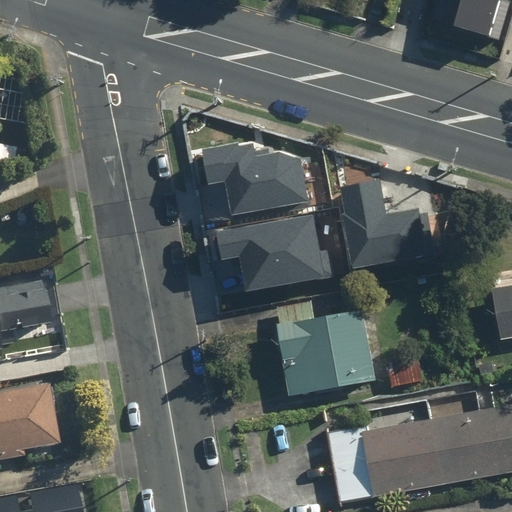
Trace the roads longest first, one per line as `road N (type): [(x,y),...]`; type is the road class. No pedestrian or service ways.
road 1 (tertiary): [(511,132),(97,10)]
road 2 (residential): [(182,511),(122,157)]
road 3 (residential): [(122,157),(96,88),(97,10)]
road 4 (residential): [(97,10),(120,71),(122,157)]
